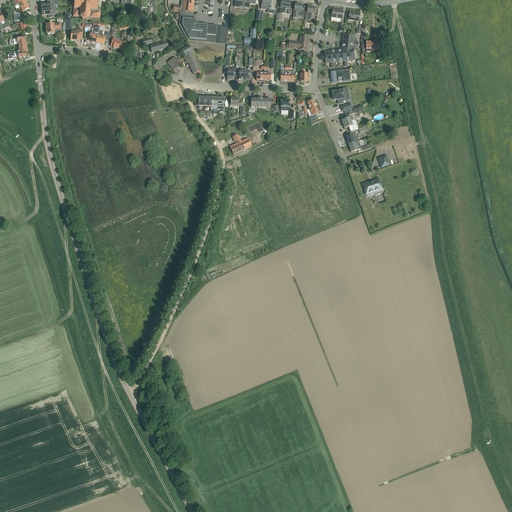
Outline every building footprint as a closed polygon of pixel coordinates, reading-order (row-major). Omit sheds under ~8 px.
[(13,0),(13,1),(15,5),(19,4),(23,12),(29,9),(24,0),(13,0)] [(74,0),(73,9),(74,9),(73,17),(79,18),(80,18),(82,21),(82,22),(82,21),(86,21),(86,22),(87,22),(86,21),(89,19),(90,19),(90,18),(99,19),(100,12),(98,12),(99,10),(97,10),(97,0),(74,0)] [(181,0),(180,6),(174,5),(173,11),(180,12),(181,12),(183,12),(191,13),(193,13),(194,9),(193,9),(194,0),(181,0)] [(235,0),(235,2),(234,7),(240,8),(240,7),(249,8),(250,4),(255,5),(256,0),(235,0)] [(261,0),(261,9),(268,11),(268,6),(270,6),(270,8),(275,9),(276,0),(261,0)] [(290,2),(281,0),(280,8),(281,8),(280,13),(286,14),(287,9),(289,10),(289,9),(290,2)] [(53,4),(53,1),(47,1),(47,4),(41,5),(41,10),(55,9),(55,4),(53,4)] [(305,12),(302,12),(303,5),(299,4),(298,3),(296,3),(295,4),(294,11),(293,18),(297,19),(297,16),(304,17),(305,12)] [(308,7),(307,13),(309,13),(308,20),(313,20),(314,13),(315,13),(316,8),(311,8),(312,6),(308,6),(308,7)] [(55,9),(41,10),(42,16),(48,15),(49,18),(54,18),(54,15),(56,15),(55,9)] [(332,9),(331,18),(342,20),(343,11),(332,9)] [(197,24),(198,24),(198,23),(197,23),(196,23),(196,22),(195,22),(195,21),(194,20),(194,19),(193,20),(193,17),(193,15),(191,15),(191,13),(183,12),(183,14),(180,14),(179,26),(188,41),(215,44),(216,36),(206,35),(207,25),(197,25),(197,24)] [(256,21),(263,22),(264,13),(258,12),(256,21)] [(348,20),(358,22),(359,22),(360,14),(349,12),(348,20)] [(10,27),(10,26),(7,19),(4,21),(0,14),(0,29),(1,31),(4,29),(1,23),(3,22),(7,29),(10,27)] [(20,23),(22,31),(28,30),(26,21),(20,23)] [(100,24),(100,23),(93,23),(93,28),(95,28),(94,34),(91,33),(89,40),(91,40),(91,42),(96,44),(100,27),(100,24)] [(61,32),(61,31),(61,30),(61,24),(46,25),(47,35),(54,34),(59,34),(59,33),(60,33),(61,33),(61,32)] [(105,25),(100,24),(100,27),(96,44),(101,45),(102,43),(104,43),(105,40),(108,41),(110,34),(107,33),(106,37),(102,36),(103,32),(104,27),(105,27),(105,25)] [(76,29),(71,29),(70,41),(78,41),(78,38),(82,39),(82,30),(76,30),(76,29)] [(255,44),(256,32),(251,32),(250,39),(245,38),(244,46),(249,46),(250,44),(255,44)] [(9,45),(11,45),(18,44),(18,48),(27,47),(26,43),(25,43),(25,37),(21,37),(21,36),(16,37),(17,40),(9,41),(9,45)] [(308,38),(300,37),(300,43),(289,42),(289,48),(293,49),(293,48),(299,48),(299,50),(306,51),(308,38)] [(117,38),(117,40),(113,39),(111,45),(114,46),(113,48),(118,49),(120,42),(121,39),(117,38)] [(353,45),(356,45),(356,42),(353,41),(353,43),(342,42),(341,48),(344,49),(353,50),(353,49),(352,49),(353,45)] [(367,55),(366,53),(384,51),(384,41),(380,41),(380,42),(369,42),(366,42),(366,46),(362,46),(362,55),(367,55)] [(120,42),(118,49),(123,51),(124,49),(126,50),(128,43),(124,42),(124,43),(120,42)] [(166,42),(150,46),(152,52),(168,48),(166,42)] [(203,74),(189,46),(182,50),(185,56),(183,57),(187,63),(188,63),(193,74),(196,73),(197,76),(203,74)] [(18,57),(18,59),(26,58),(26,57),(27,57),(28,57),(28,54),(26,54),(26,52),(27,52),(27,47),(18,48),(19,52),(8,53),(8,58),(18,57)] [(354,60),(353,50),(344,49),(344,50),(345,61),(344,61),(344,64),(346,64),(347,64),(347,61),(354,60)] [(338,62),(344,61),(345,61),(344,50),(343,50),(337,51),(338,62)] [(330,52),(332,63),(333,63),(335,62),(338,62),(337,51),(330,52)] [(330,63),(330,66),(333,65),(333,63),(332,63),(330,52),(324,52),(324,55),(325,63),(330,63)] [(181,66),(178,62),(174,57),(171,60),(167,63),(175,74),(179,71),(178,69),(181,66)] [(238,80),(244,80),(244,78),(244,71),(241,71),(241,69),(239,69),(239,66),(240,66),(240,59),(236,59),(236,69),(236,75),(238,75),(238,80)] [(236,75),(236,69),(227,69),(227,80),(233,80),(234,75),(236,75)] [(344,82),(351,81),(349,70),(330,72),(331,83),(339,82),(338,77),(343,77),(344,82)] [(336,92),(332,92),(333,96),(332,96),(332,100),(333,100),(333,101),(338,100),(339,104),(343,103),(343,101),(349,100),(348,94),(344,94),(344,89),(335,90),(336,92)] [(262,100),(262,99),(258,99),(251,99),(251,108),(270,108),(271,100),(262,100)] [(281,100),(280,103),(280,107),(281,107),(281,111),(288,111),(288,108),(289,108),(289,100),(281,100)] [(307,104),(309,109),(309,110),(314,108),(317,107),(314,100),(307,103),(307,104)] [(354,114),(359,112),(363,111),(362,106),(352,109),(354,114)] [(317,107),(314,108),(309,110),(312,116),(319,113),(317,107)] [(351,131),(358,129),(355,120),(354,121),(352,114),(346,116),(347,119),(342,121),(344,129),(349,127),(351,131)] [(346,137),(348,145),(355,143),(359,141),(357,138),(356,134),(346,137)] [(238,143),(230,147),(233,155),(251,147),(248,138),(242,141),(241,142),(238,135),(233,138),(234,141),(236,140),(238,143)] [(351,152),(353,152),(360,149),(361,152),(372,148),(370,144),(366,146),(365,145),(364,145),(362,140),(359,141),(355,143),(348,145),(351,152)] [(386,156),(378,159),(381,168),(389,165),(386,156)] [(379,179),(362,185),(366,195),(382,189),(379,179)]
